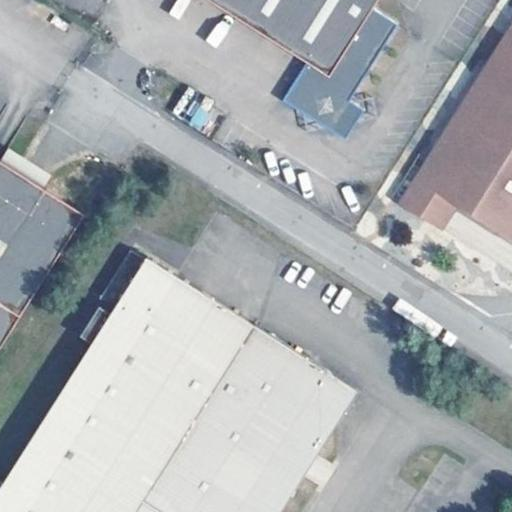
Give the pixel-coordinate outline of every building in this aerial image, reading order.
[(211,0),(300,55),(279,90),(333,123),(351,117),(361,99),(349,90),(396,14),(373,0),(211,0)] [(511,12),(398,198),(435,221),(450,196),(511,234),(511,12)] [(38,164),(0,141),(0,160),(29,178),(38,164)] [(0,475),(0,326),(74,204),(29,178),(0,160),(0,511),(269,511),(336,400),(319,354),(136,246),(134,251),(117,243),(90,291),(106,300),(102,305),(87,296),(69,325),(85,333),(1,476),(0,475)] [(352,374),(319,354),(336,400),(352,374)]
